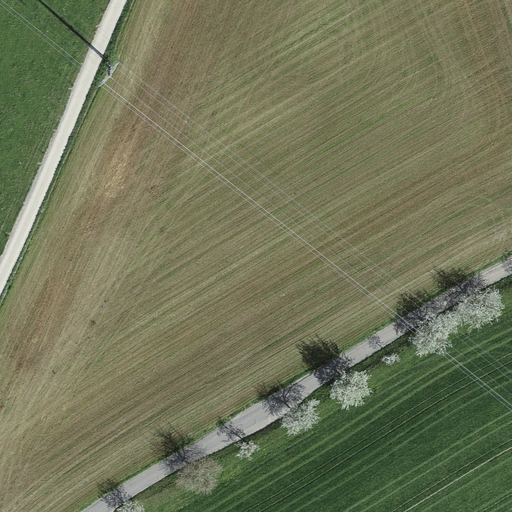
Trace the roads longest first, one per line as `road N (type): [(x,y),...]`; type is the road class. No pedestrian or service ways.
road 1 (residential): [(511,264),(97,511)]
road 2 (track): [(119,0),(0,270)]
